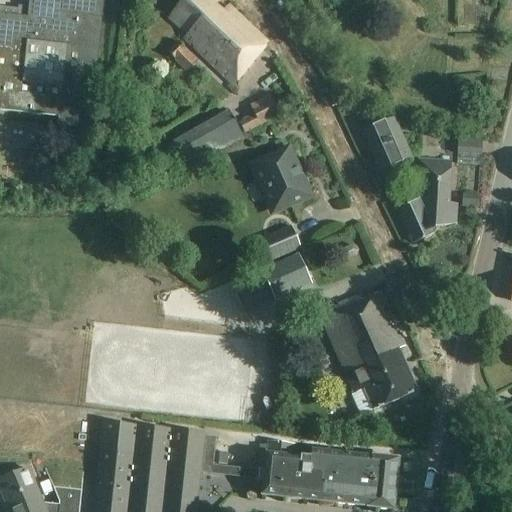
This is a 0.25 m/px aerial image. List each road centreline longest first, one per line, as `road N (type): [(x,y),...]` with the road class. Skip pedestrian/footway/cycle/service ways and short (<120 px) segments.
road 1 (unclassified): [(464,349),(439,337),(422,313),(298,67),(244,0)]
road 2 (tertiary): [(464,349),(511,151)]
